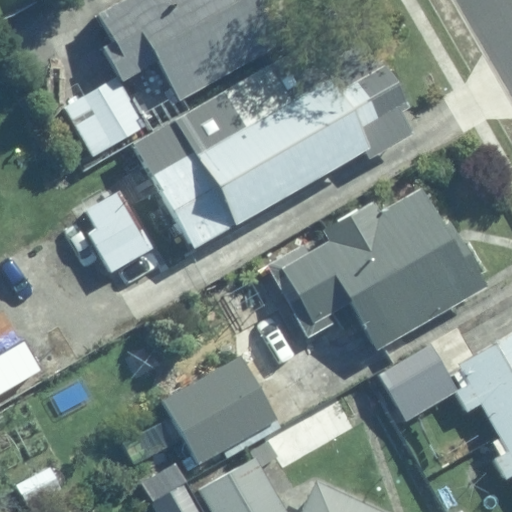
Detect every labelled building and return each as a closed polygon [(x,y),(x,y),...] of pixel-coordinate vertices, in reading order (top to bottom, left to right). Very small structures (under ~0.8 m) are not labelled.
[(279,0),(103,0),(91,6),(86,9),(104,43),(96,47),(113,78),(60,106),(89,159),(142,131),(116,82),(148,66),(168,103),(298,34),(279,0)] [(259,66),(126,143),(189,251),(409,123),(353,26),(265,76),(259,66)] [(163,268),(117,189),(79,211),(91,231),(83,236),(108,279),(117,274),(126,290),(163,268)] [(346,307),(368,347),(473,288),(418,191),(377,214),(369,198),(316,228),(321,236),(261,270),(297,334),(346,307)] [(511,334),(453,367),(461,382),(446,390),(458,413),(477,403),(500,447),(487,454),(502,482),(511,476),(511,334)] [(274,416),(236,353),(155,402),(192,465),(274,416)] [(280,511),(252,460),(190,494),(174,465),(141,484),(156,511),(280,511)] [(380,511),(308,478),(292,511),(380,511)]
